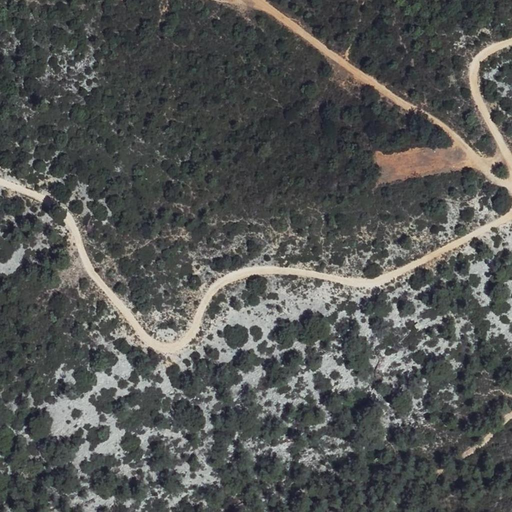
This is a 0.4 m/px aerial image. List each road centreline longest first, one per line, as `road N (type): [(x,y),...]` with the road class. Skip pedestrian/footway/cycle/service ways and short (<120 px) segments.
road 1 (track): [(0,175),(71,208),(113,285),(172,351),(194,340),(211,300),(233,277),(283,268),(388,278),(511,211)]
road 2 (track): [(264,0),(439,121),(511,191)]
road 3 (track): [(511,174),(480,101),(474,65),(483,47),(511,36)]
road 4 (track): [(389,511),(511,418)]
